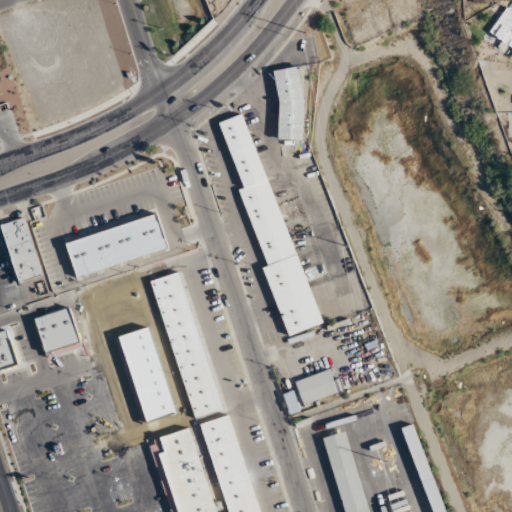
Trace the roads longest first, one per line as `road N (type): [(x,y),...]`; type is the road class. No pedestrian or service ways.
road 1 (residential): [(301,511),(173,125)]
road 2 (secondary): [(0,197),(108,161),(173,125),(296,0)]
road 3 (secondary): [(258,0),(213,50),(147,102),(0,164)]
